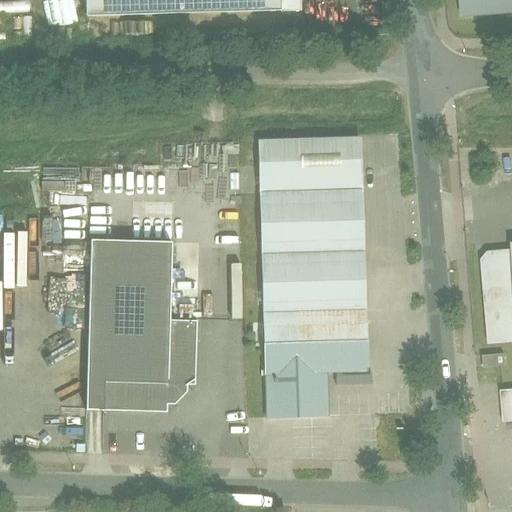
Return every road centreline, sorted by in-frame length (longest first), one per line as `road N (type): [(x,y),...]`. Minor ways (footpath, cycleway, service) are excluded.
road 1 (residential): [(449,500),(0,485)]
road 2 (residential): [(449,500),(420,74)]
